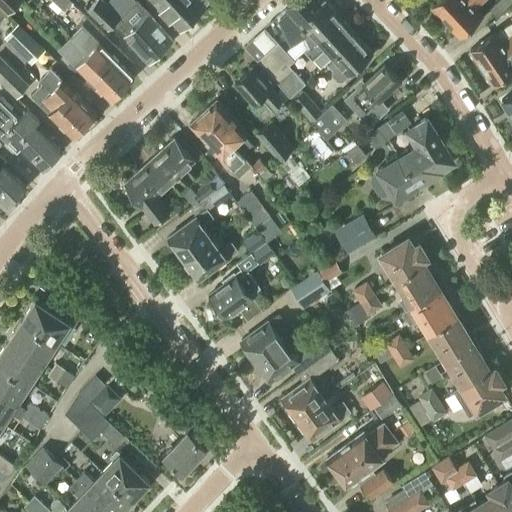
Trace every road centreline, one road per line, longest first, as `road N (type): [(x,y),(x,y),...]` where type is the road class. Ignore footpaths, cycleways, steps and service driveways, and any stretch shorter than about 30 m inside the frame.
road 1 (residential): [(257,444),(79,204)]
road 2 (residential): [(93,159),(261,0)]
road 3 (residential): [(502,173),(433,62),(375,0)]
road 4 (residential): [(491,300),(449,226),(455,205),(502,173)]
